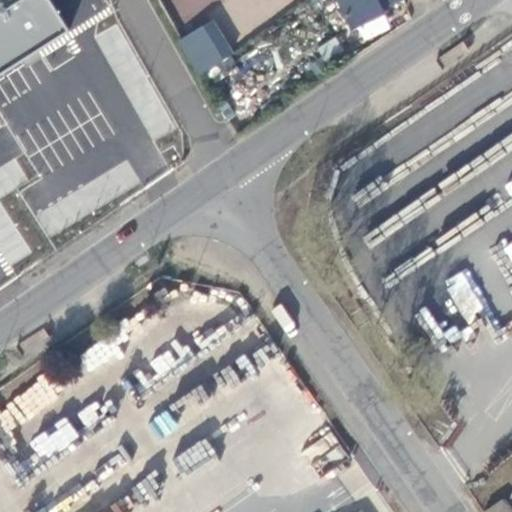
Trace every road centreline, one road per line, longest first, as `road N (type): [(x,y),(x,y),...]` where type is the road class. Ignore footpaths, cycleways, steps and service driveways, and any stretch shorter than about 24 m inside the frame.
road 1 (residential): [(216,180),(449,511)]
road 2 (secondary): [(473,0),(216,180)]
road 3 (secondary): [(216,180),(0,332)]
